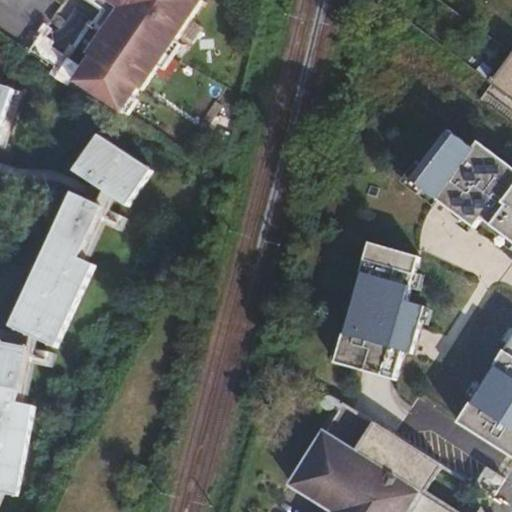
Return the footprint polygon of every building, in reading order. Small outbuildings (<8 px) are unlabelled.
[(109,0),(127,11),(121,20),(116,17),(91,55),(94,57),(79,80),(127,111),(143,86),(146,88),(171,51),(203,0),(109,0)] [(511,56),(491,84),(511,99),(511,56)] [(0,143),(2,145),(20,88),(19,86),(0,80),(0,143)] [(218,99),(208,115),(214,119),(225,103),(218,99)] [(92,152),(97,156),(87,172),(111,189),(113,185),(118,188),(117,192),(134,203),(159,167),(156,165),(106,132),(92,152)] [(451,133),(414,182),(476,229),(484,221),(511,241),(511,168),(480,144),(475,150),(451,133)] [(31,308),(23,328),(63,346),(102,264),(88,256),(110,205),(84,193),(76,210),(71,209),(56,242),(60,244),(51,265),(46,263),(26,306),(31,308)] [(337,364),(397,381),(406,353),(413,355),(427,308),(410,302),(421,259),(372,245),(337,364)] [(37,346),(3,340),(0,355),(0,490),(26,495),(42,406),(27,401),(37,346)] [(493,386),(486,382),(460,424),(511,457),(511,341),(493,371),(500,376),(493,386)] [(493,371),(486,382),(493,386),(500,376),(493,371)] [(408,444),(345,404),(293,487),(332,511),(455,511),(426,493),(443,466),(408,444)] [(487,468),(476,486),(495,497),(506,479),(487,468)]
